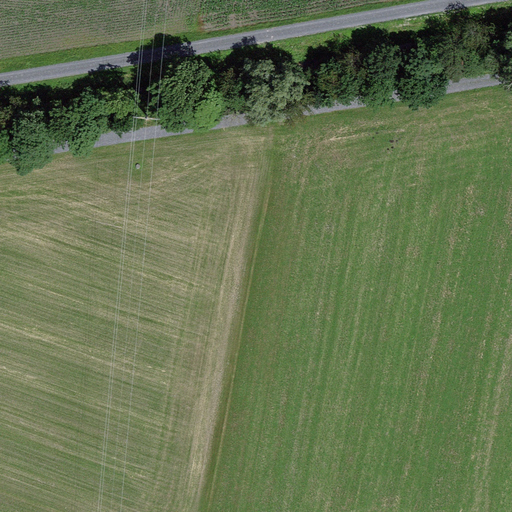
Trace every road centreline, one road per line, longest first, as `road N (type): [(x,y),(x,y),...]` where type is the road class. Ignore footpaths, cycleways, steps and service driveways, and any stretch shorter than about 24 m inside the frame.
road 1 (track): [(0,156),(511,72)]
road 2 (track): [(467,0),(0,81)]
